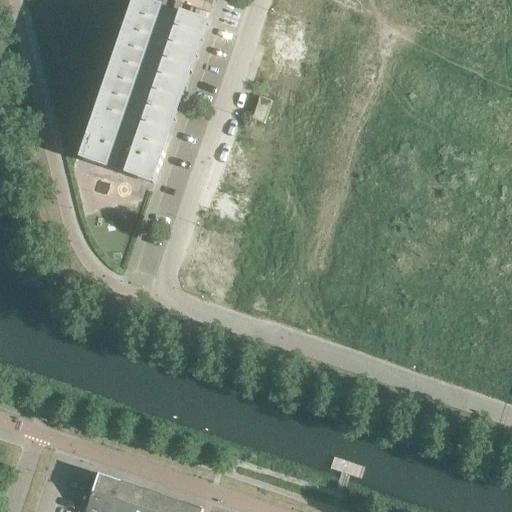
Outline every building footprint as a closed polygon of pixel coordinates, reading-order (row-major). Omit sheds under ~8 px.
[(209,16),(212,17),(217,0),(177,0),(175,5),(180,6),(177,14),(137,1),(88,146),(82,161),(154,186),(160,170),(209,25),(206,24),(209,16)] [(251,121),(265,125),(273,102),(259,97),(251,121)] [(99,475),(97,480),(86,511),(110,511),(121,482),(99,475)] [(133,511),(141,489),(121,482),(110,511),(133,511)] [(156,511),(161,496),(141,489),(133,511),(156,511)] [(178,511),(182,503),(161,496),(156,511),(178,511)] [(202,511),(203,511),(182,503),(178,511),(202,511)]
